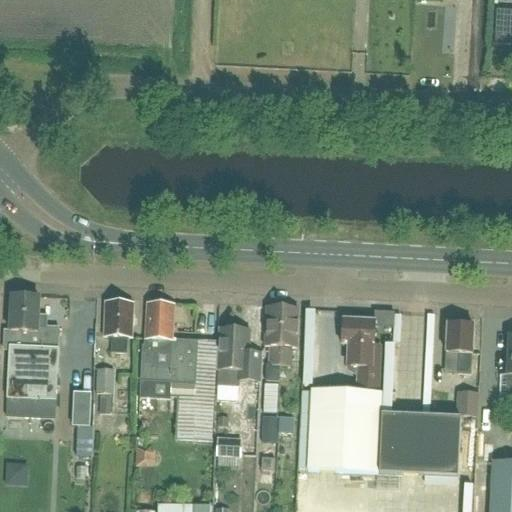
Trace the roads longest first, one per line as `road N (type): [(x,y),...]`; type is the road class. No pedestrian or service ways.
road 1 (unclassified): [(8,165),(87,97),(120,87),(511,106)]
road 2 (unclassified): [(48,276),(511,298)]
road 3 (tertiary): [(511,266),(103,245)]
road 4 (tertiary): [(103,245),(52,210),(8,165)]
road 5 (tertiary): [(0,196),(42,236),(71,248),(103,245)]
